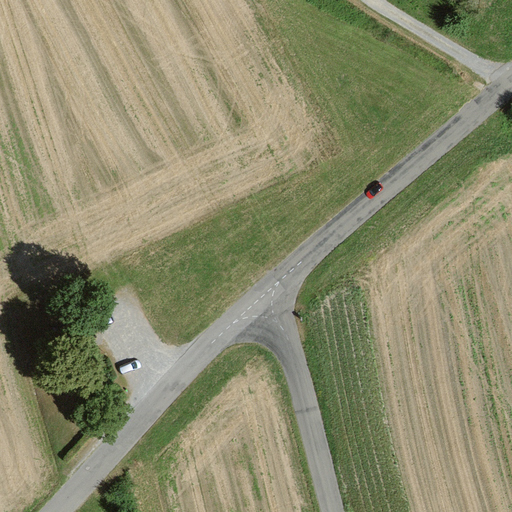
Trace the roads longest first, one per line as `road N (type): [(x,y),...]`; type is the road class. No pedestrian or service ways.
road 1 (unclassified): [(258,300),(511,80)]
road 2 (unclassified): [(48,511),(258,300)]
road 3 (unclassified): [(258,300),(290,353),(333,511)]
